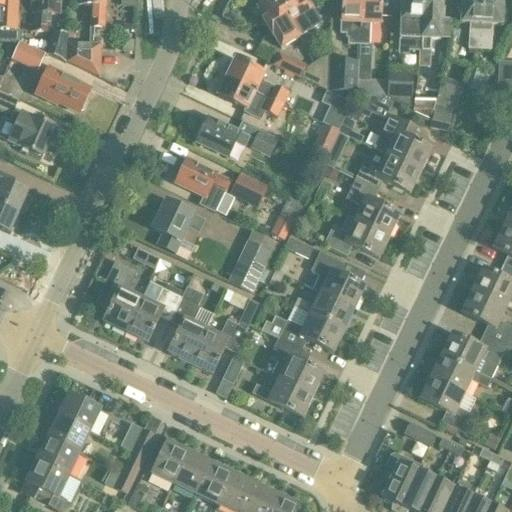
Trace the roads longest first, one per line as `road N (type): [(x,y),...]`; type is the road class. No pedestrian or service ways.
road 1 (residential): [(332,484),(511,124)]
road 2 (residential): [(34,339),(188,0)]
road 3 (residential): [(34,339),(332,484)]
